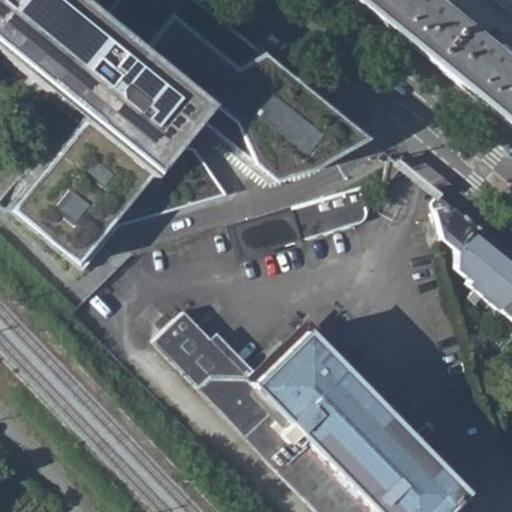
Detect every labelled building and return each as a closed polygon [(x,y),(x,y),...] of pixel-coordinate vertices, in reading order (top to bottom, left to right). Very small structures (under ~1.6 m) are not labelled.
[(0,0),(0,50),(84,119),(9,212),(84,274),(120,229),(229,199),(197,150),(175,147),(195,122),(273,185),(312,172),(367,141),(196,0),(122,0),(104,22),(77,0),(0,0)] [(511,65),(432,0),(354,0),(511,129),(511,65)] [(511,0),(488,0),(511,19),(511,0)] [(231,226),(239,257),(344,229),(353,226),(357,225),(360,223),(364,219),(365,216),(365,210),(359,191),(335,197),(231,226)] [(480,297),(495,310),(511,289),(511,259),(436,197),(432,202),(441,230),(442,237),(444,240),(454,249),(454,268),(468,282),(465,285),(473,293),(470,297),(476,302),(480,297)] [(511,289),(495,310),(511,324),(511,289)] [(154,344),(319,511),(447,511),(466,495),(307,332),(253,383),(240,371),(184,314),(154,344)]
